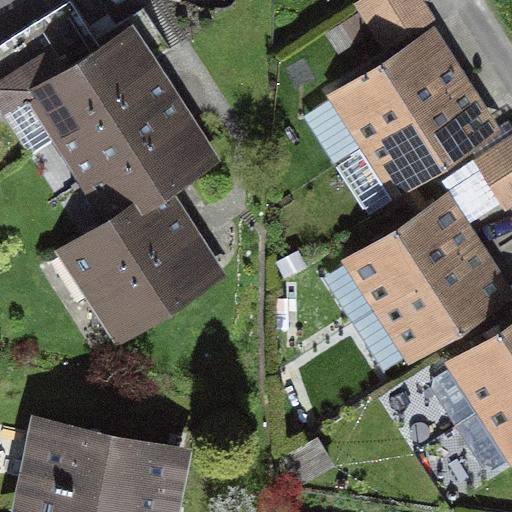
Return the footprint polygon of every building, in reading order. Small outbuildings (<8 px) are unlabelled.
[(72,0),(67,0),(47,13),(78,63),(103,48),(72,0)] [(421,0),(359,0),(355,3),(386,50),(433,19),(421,0)] [(121,20),(128,32),(151,70),(174,56),(143,6),(121,20)] [(22,29),(40,58),(46,55),(59,75),(78,63),(47,13),(22,29)] [(22,29),(0,42),(0,47),(16,73),(40,58),(22,29)] [(329,99),(362,150),(471,82),(439,31),(329,99)] [(16,73),(0,83),(0,101),(34,156),(58,141),(157,79),(151,70),(128,32),(103,48),(78,63),(59,75),(46,55),(40,58),(16,73)] [(0,83),(16,73),(0,47),(0,83)] [(157,79),(58,141),(86,186),(185,124),(157,79)] [(362,150),(394,201),(503,133),(471,82),(362,150)] [(167,192),(211,165),(185,124),(86,186),(112,227),(167,192)] [(479,158),(511,209),(511,137),(505,142),(479,158)] [(112,227),(61,258),(88,302),(194,236),(167,192),(112,227)] [(343,267),(375,318),(484,250),(452,199),(343,267)] [(88,302),(116,347),(223,281),(194,236),(88,302)] [(375,318),(407,369),(511,303),(511,294),(484,250),(375,318)] [(511,324),(449,364),(481,415),(511,395),(511,324)] [(511,395),(481,415),(511,464),(511,395)] [(184,511),(198,450),(38,417),(17,511),(184,511)]
